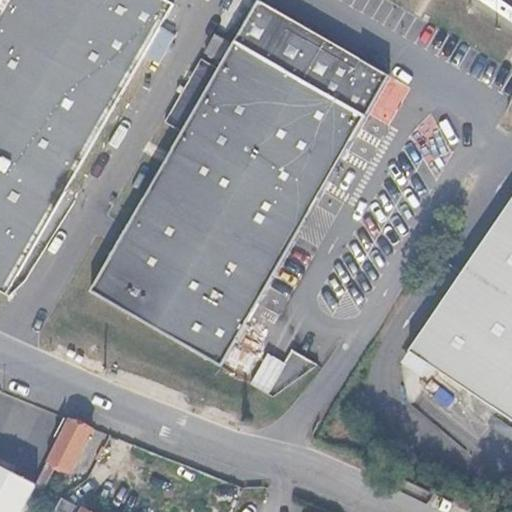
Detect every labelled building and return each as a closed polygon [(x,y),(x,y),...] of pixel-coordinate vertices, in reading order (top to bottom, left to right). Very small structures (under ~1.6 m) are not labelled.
[(3,0),(0,6),(0,289),(6,293),(142,58),(158,67),(176,35),(161,27),(174,4),(167,0),(3,0)] [(258,0),(156,177),(286,251),(388,76),(258,0)] [(286,251),(156,177),(90,292),(220,366),(286,251)] [(511,199),(410,349),(511,418),(511,199)] [(286,362),(265,353),(251,386),(283,400),(302,359),(290,353),(286,362)] [(22,511),(34,489),(47,463),(69,419),(45,409),(11,475),(0,468),(0,511),(22,511)] [(68,473),(91,428),(69,419),(47,463),(68,473)]
